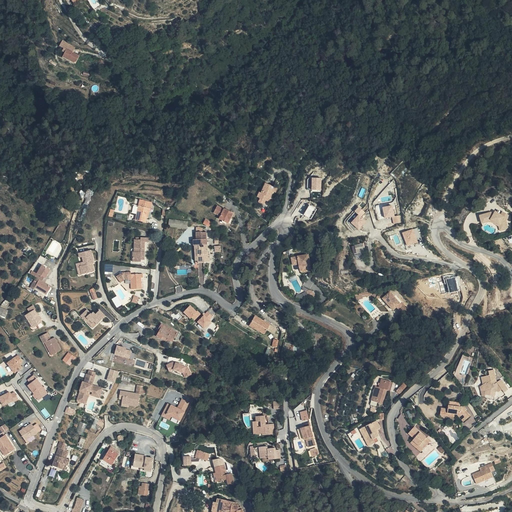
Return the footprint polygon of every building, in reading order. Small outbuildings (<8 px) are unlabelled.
[(58,44),(60,39),(53,36),(50,41),(54,43),(53,46),(56,47),(53,52),(66,58),(70,50),(63,47),(64,46),(58,44)] [(277,185),(279,181),(269,176),(264,187),(265,188),(263,191),(260,196),(267,199),(269,195),(271,195),(273,192),(274,192),(277,185)] [(322,190),(322,177),(313,178),(313,197),(316,197),(316,190),(322,190)] [(146,199),(140,197),(134,220),(144,223),(145,219),(147,219),(149,209),(146,208),(147,205),(145,205),(146,199)] [(394,205),(383,207),(385,218),(393,217),(394,223),(401,222),(400,214),(396,215),(394,205)] [(227,223),(232,212),(222,208),(222,209),(215,206),(212,213),(219,216),(218,219),(227,223)] [(368,221),(362,216),(366,212),(360,206),(355,211),(359,215),(352,222),(359,230),(368,221)] [(511,223),(510,225),(511,229),(511,213),(509,211),(507,213),(506,212),(503,210),(491,213),(492,217),(495,217),(495,218),(501,217),(511,223)] [(355,212),(348,221),(351,223),(358,215),(355,212)] [(495,217),(492,217),(493,221),(502,219),(510,225),(511,223),(501,217),(495,218),(495,217)] [(209,226),(210,223),(211,221),(205,218),(204,220),(202,223),(209,226)] [(188,228),(188,220),(169,219),(169,227),(188,228)] [(408,246),(419,241),(417,238),(421,237),(417,227),(402,233),(408,246)] [(196,249),(196,262),(196,264),(207,263),(207,257),(206,257),(206,255),(206,245),(205,245),(205,232),(201,232),(195,232),(195,239),(192,239),(192,245),(193,245),(198,245),(197,249),(196,249)] [(135,258),(134,261),(140,262),(140,260),(143,260),(144,242),(148,242),(148,238),(141,238),(140,239),(134,239),(134,248),(135,248),(135,251),(132,251),(132,258),(135,258)] [(35,248),(39,242),(35,239),(30,245),(35,248)] [(355,258),(366,255),(363,243),(352,245),(355,258)] [(80,266),(82,275),(94,271),(91,263),(91,260),(93,259),(90,249),(78,253),(79,257),(81,256),(83,261),(81,262),(82,265),(80,266)] [(313,249),(296,252),(297,260),(305,259),(306,267),(316,265),(314,251),(313,249)] [(46,294),(50,286),(41,280),(43,277),(45,278),(50,270),(42,264),(37,273),(35,276),(36,277),(39,279),(35,287),(46,294)] [(141,278),(143,278),(143,274),(131,274),(131,272),(124,272),(117,275),(120,281),(125,279),(131,280),(131,288),(141,289),(141,284),(141,278)] [(39,279),(36,277),(30,287),(34,289),(35,287),(39,279)] [(385,291),(384,294),(390,295),(400,308),(404,305),(407,302),(402,294),(400,296),(396,291),(394,292),(393,290),(385,291)] [(113,298),(118,307),(123,305),(118,296),(113,298)] [(407,302),(404,305),(408,310),(414,306),(410,300),(407,302)] [(27,308),(29,313),(35,310),(36,309),(34,305),(27,308)] [(190,305),(184,311),(190,317),(196,311),(190,305)] [(0,306),(0,315),(7,317),(10,309),(0,306)] [(96,321),(97,322),(104,315),(98,309),(94,314),(91,311),(89,313),(86,309),(79,315),(83,319),(85,317),(91,323),(93,321),(94,323),(96,321)] [(392,314),(389,309),(381,315),(384,319),(392,314)] [(35,310),(29,313),(25,315),(32,329),(42,323),(35,310)] [(207,313),(205,315),(210,321),(213,318),(207,313)] [(204,315),(198,321),(205,327),(211,321),(210,321),(205,315),(204,315)] [(280,327),(277,326),(272,323),(271,324),(267,323),(255,316),(252,321),(249,325),(262,333),(264,334),(267,329),(273,333),(275,335),(277,331),(280,327)] [(91,328),(97,322),(96,321),(94,323),(93,321),(91,323),(85,317),(83,319),(91,328)] [(172,341),(174,336),(177,333),(163,324),(155,333),(165,340),(167,338),(172,341)] [(277,331),(275,335),(271,351),(279,353),(282,337),(278,336),(280,332),(277,331)] [(50,356),(60,352),(61,352),(55,338),(50,340),(47,333),(40,336),(43,343),(44,343),(50,356)] [(116,345),(113,353),(128,358),(130,351),(124,349),(125,348),(116,345)] [(16,356),(6,364),(13,373),(20,368),(18,365),(21,362),(16,356)] [(173,362),(165,365),(168,371),(172,369),(182,373),(184,378),(190,375),(187,368),(173,362)] [(486,383),(483,385),(489,392),(489,393),(498,395),(499,391),(501,390),(502,391),(505,388),(507,391),(511,388),(504,378),(500,381),(498,377),(499,377),(498,368),(490,370),(490,374),(485,375),(486,383)] [(117,371),(109,369),(106,379),(113,382),(117,371)] [(172,369),(168,371),(184,378),(182,373),(172,369)] [(91,385),(95,372),(88,370),(87,374),(86,374),(83,382),(82,382),(78,391),(79,391),(77,397),(82,398),(83,396),(87,395),(89,391),(91,392),(90,395),(98,397),(100,391),(97,390),(98,387),(93,386),(92,388),(90,388),(91,385)] [(47,394),(34,375),(28,379),(30,383),(27,385),(33,394),(36,398),(38,401),(47,394)] [(370,401),(381,405),(386,391),(388,392),(391,383),(381,379),(378,388),(374,387),(370,401)] [(282,385),(275,383),(272,395),(280,397),(282,385)] [(398,393),(404,387),(402,384),(395,391),(398,393)] [(130,395),(131,392),(119,391),(119,395),(123,396),(122,400),(121,404),(138,406),(140,395),(143,395),(144,388),(137,387),(136,393),(135,393),(135,396),(130,395)] [(9,392),(0,396),(0,400),(2,406),(13,400),(14,402),(18,400),(14,392),(10,394),(9,392)] [(84,404),(87,395),(83,396),(82,398),(77,397),(76,401),(84,404)] [(188,404),(181,400),(177,407),(180,409),(179,411),(176,410),(170,406),(165,415),(170,418),(179,422),(188,404)] [(165,415),(170,406),(167,405),(160,417),(169,421),(170,418),(165,415)] [(466,408),(456,406),(449,405),(448,409),(441,408),(440,414),(447,416),(447,413),(455,414),(458,415),(463,422),(471,416),(466,411),(467,410),(466,408)] [(264,416),(263,416),(255,416),(255,421),(255,433),(260,433),(260,435),(273,436),(272,425),(264,425),(264,416)] [(359,430),(368,448),(377,443),(375,439),(376,438),(373,433),(378,430),(374,422),(359,430)] [(416,435),(416,436),(425,446),(431,439),(427,436),(428,435),(416,423),(410,430),(416,435)] [(38,433),(32,424),(20,432),(26,441),(38,433)] [(305,447),(313,446),(309,426),(304,427),(299,428),(301,439),(303,439),(305,447)] [(351,453),(354,452),(350,444),(351,443),(347,435),(343,437),(351,453)] [(0,452),(3,458),(14,452),(4,436),(0,438),(0,452)] [(425,446),(416,436),(413,439),(423,448),(425,446)] [(59,441),(57,447),(58,447),(64,449),(66,444),(59,441)] [(269,457),(269,459),(281,458),(281,450),(276,450),(276,448),(268,448),(268,445),(260,445),(260,444),(256,445),(257,458),(263,457),(269,457)] [(118,455),(119,452),(110,446),(102,460),(111,465),(116,458),(117,458),(118,455)] [(51,467),(60,470),(61,465),(63,466),(65,460),(68,451),(64,449),(58,447),(51,467)] [(196,451),(188,452),(189,456),(182,456),(183,466),(190,465),(189,459),(194,459),(207,462),(209,454),(196,451)] [(153,458),(146,457),(146,455),(135,454),(134,465),(145,466),(152,467),(153,458)] [(478,468),(480,472),(489,467),(491,471),(494,469),(491,462),(478,468)] [(223,464),(213,466),(215,472),(217,481),(226,479),(227,484),(233,483),(231,472),(226,474),(223,464)] [(489,467),(480,472),(472,476),(476,484),(483,481),(486,488),(497,482),(491,471),(489,467)] [(141,486),(140,494),(150,495),(151,484),(144,483),(144,486),(141,486)] [(71,510),(74,511),(78,511),(84,501),(77,498),(71,510)] [(217,511),(218,511),(225,511),(224,511),(242,511),(238,511),(240,508),(237,507),(237,506),(226,503),(226,502),(217,498),(216,502),(214,502),(211,511),(214,511),(217,511)]
